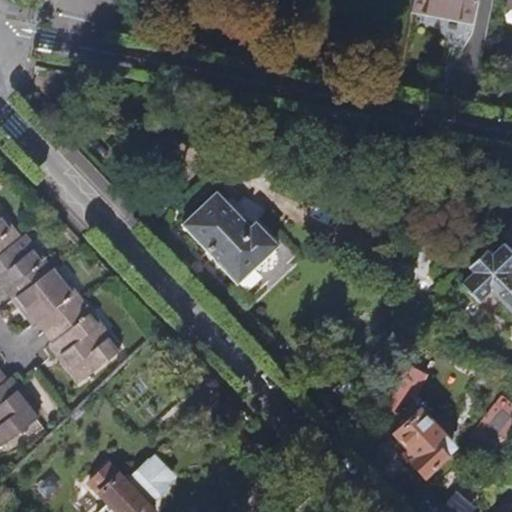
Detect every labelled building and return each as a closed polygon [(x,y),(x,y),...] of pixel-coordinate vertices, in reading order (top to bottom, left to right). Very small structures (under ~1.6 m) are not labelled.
[(412,0),(411,9),(469,20),(473,0),(412,0)] [(270,267),(273,264),(275,259),(275,253),(271,248),(275,244),(253,222),(247,227),(214,193),(181,224),(236,281),(253,265),(258,269),(264,270),(270,267)] [(39,318),(48,329),(56,339),(51,343),(81,380),(117,352),(52,268),(49,271),(20,236),(17,239),(0,217),(0,288),(4,294),(11,300),(16,296),(35,322),(39,318)] [(511,254),(500,243),(487,255),(484,252),(467,267),(471,272),(461,282),(480,301),(491,290),(511,311),(511,254)] [(416,340),(424,325),(431,311),(408,299),(393,328),(416,340)] [(404,364),(383,404),(395,409),(405,390),(414,394),(424,373),(404,364)] [(0,445),(36,417),(21,399),(7,380),(3,383),(0,378),(0,445)] [(392,433),(406,448),(414,456),(409,460),(423,476),(451,449),(451,445),(417,409),(392,433)] [(402,453),(409,460),(414,456),(406,448),(402,453)] [(164,481),(168,475),(153,460),(148,464),(146,464),(132,477),(126,474),(121,478),(107,464),(88,482),(107,501),(96,511),(153,511),(154,511),(146,502),(164,484),(164,481)] [(309,511),(326,497),(318,489),(297,509),(299,511),(309,511)] [(223,511),(214,502),(203,511),(223,511)]
